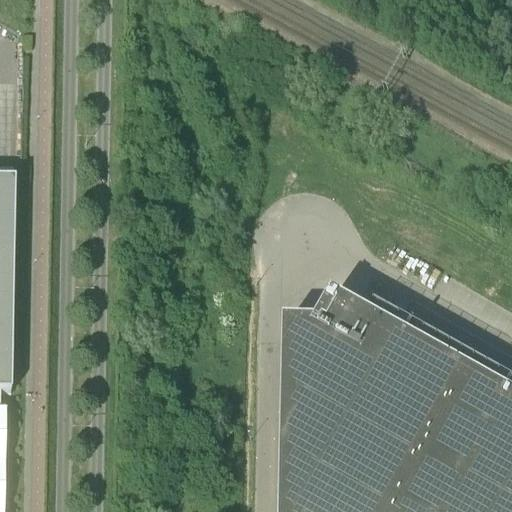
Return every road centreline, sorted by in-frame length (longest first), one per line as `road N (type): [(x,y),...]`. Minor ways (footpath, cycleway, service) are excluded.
road 1 (tertiary): [(68,0),(57,511)]
road 2 (tertiary): [(95,511),(103,0)]
